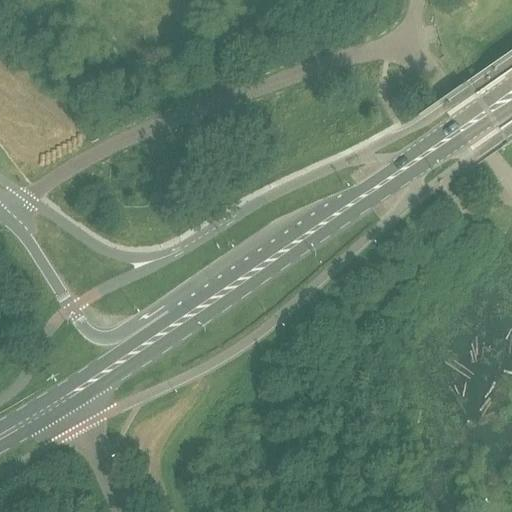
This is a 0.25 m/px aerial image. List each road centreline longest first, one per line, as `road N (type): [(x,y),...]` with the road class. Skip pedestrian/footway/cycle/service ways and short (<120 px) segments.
road 1 (unclassified): [(2,209),(151,130),(391,41),(423,37)]
road 2 (primary): [(420,155),(152,337)]
road 3 (tertiary): [(152,337),(92,334),(2,209)]
road 4 (unclassified): [(511,186),(448,92),(423,37)]
road 5 (tertiary): [(123,511),(67,395)]
